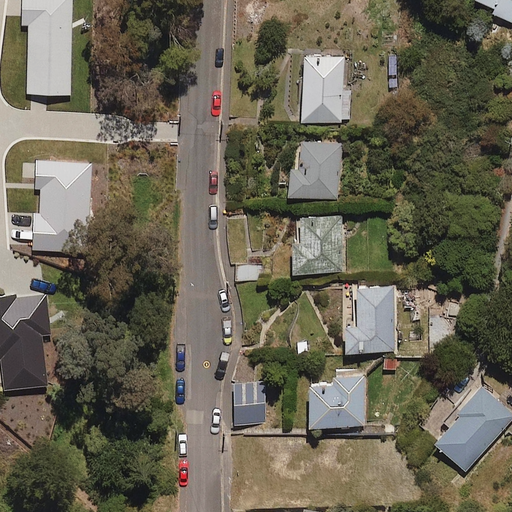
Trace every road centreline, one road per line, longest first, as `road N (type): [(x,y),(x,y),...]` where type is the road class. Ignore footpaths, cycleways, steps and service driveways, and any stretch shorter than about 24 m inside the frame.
road 1 (residential): [(200,511),(201,132)]
road 2 (residential): [(201,132),(0,126)]
road 3 (residential): [(201,132),(203,0)]
